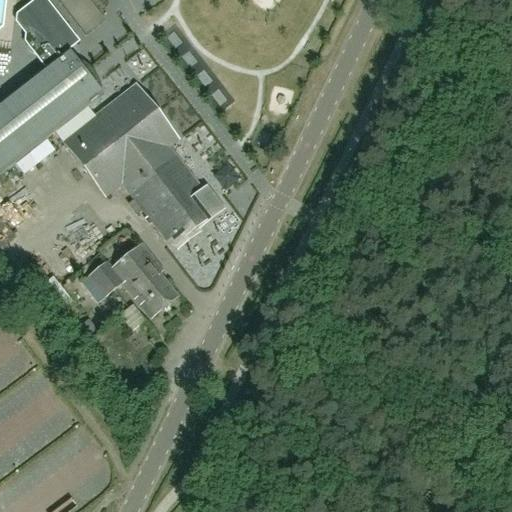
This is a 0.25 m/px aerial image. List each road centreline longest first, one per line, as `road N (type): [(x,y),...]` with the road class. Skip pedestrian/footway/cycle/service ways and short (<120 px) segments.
road 1 (unclassified): [(128,511),(375,0)]
road 2 (track): [(349,375),(215,330)]
